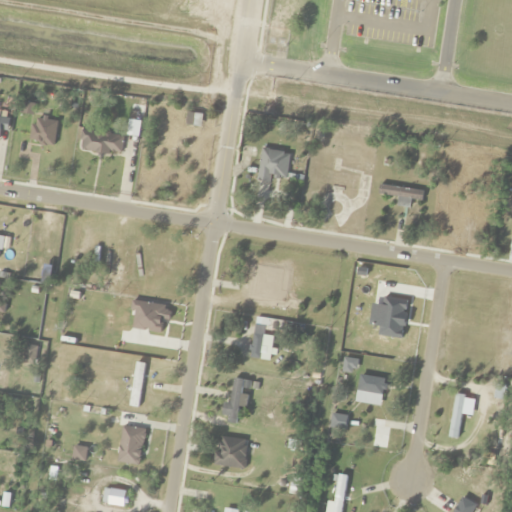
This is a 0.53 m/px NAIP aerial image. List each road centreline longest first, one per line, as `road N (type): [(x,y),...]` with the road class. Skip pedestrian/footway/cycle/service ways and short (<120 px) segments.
road 1 (residential): [(511,273),(0,188)]
road 2 (residential): [(213,225),(167,511)]
road 3 (residential): [(511,105),(237,68)]
road 4 (residential): [(247,0),(213,225)]
road 5 (residential): [(441,263),(409,483)]
